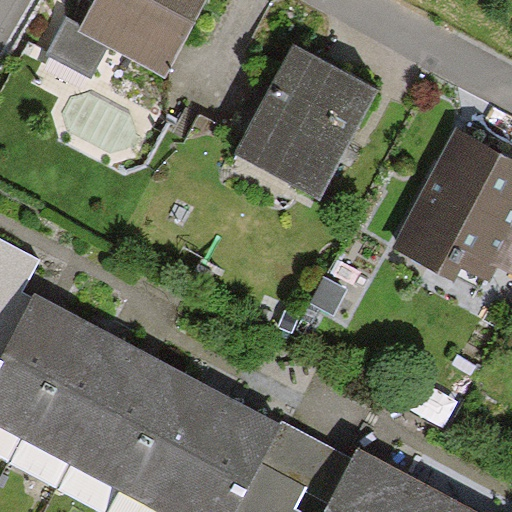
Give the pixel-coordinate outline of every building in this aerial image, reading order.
[(189,0),(89,0),(78,22),(154,64),(189,0)] [(365,79),(284,39),(230,150),(311,190),(365,79)] [(511,216),(511,158),(450,128),(393,247),(444,272),(452,256),(485,272),(511,216)] [(0,323),(33,259),(0,242),(0,323)] [(0,423),(25,437),(88,320),(37,293),(0,361),(0,423)] [(25,437),(73,462),(136,345),(88,320),(25,437)] [(72,463),(120,487),(183,370),(136,345),(73,462),(72,463)] [(173,511),(235,398),(183,370),(120,487),(165,511),(173,511)] [(311,511),(341,455),(235,398),(173,511),(311,511)] [(384,511),(406,470),(348,441),(341,455),(311,511),(384,511)] [(406,470),(384,511),(444,511),(454,494),(406,470)] [(491,511),(454,494),(444,511),(491,511)]
